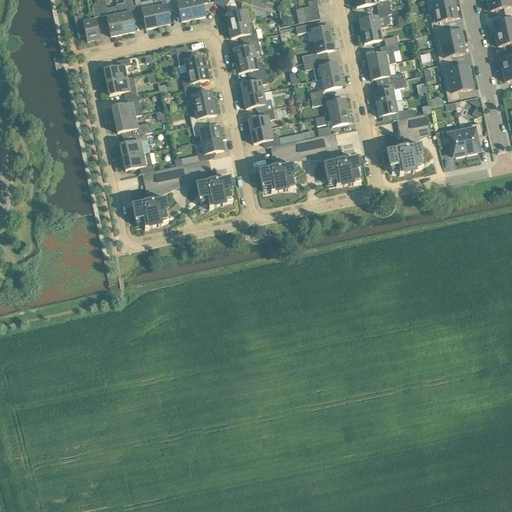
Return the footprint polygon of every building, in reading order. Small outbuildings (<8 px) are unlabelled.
[(99,6),(98,6),(101,18),(106,17),(109,17),(108,10),(106,0),(98,2),(99,6)] [(163,0),(160,1),(153,2),(154,9),(157,25),(158,28),(170,26),(169,22),(167,12),(173,11),(170,0),(163,0)] [(170,0),(173,11),(178,10),(181,23),(193,21),(193,17),(189,1),(188,0),(170,0)] [(208,0),(188,0),(189,1),(193,17),(193,21),(205,18),(205,15),(203,8),(202,5),(209,4),(208,0)] [(230,0),(223,0),(220,6),(225,9),(230,0)] [(268,3),(258,0),(251,0),(250,4),(266,8),(267,4),(268,3)] [(354,0),(356,10),(357,9),(374,5),(374,6),(374,5),(377,4),(381,3),(380,0),(354,0)] [(425,0),(429,14),(454,8),(452,0),(425,0)] [(492,0),(488,1),(490,13),(503,10),(505,16),(511,14),(511,7),(511,8),(509,0),(492,0)] [(390,2),(381,3),(377,4),(378,11),(392,8),(390,2)] [(117,8),(122,33),(123,36),(135,33),(134,30),(132,19),(138,18),(135,6),(133,6),(132,4),(125,6),(117,8)] [(145,4),(135,6),(138,18),(143,17),(146,31),(158,28),(157,25),(154,9),(146,10),(145,4)] [(244,5),(241,5),(243,12),(226,16),(228,28),(257,22),(257,21),(257,18),(257,15),(256,12),(254,12),(253,8),(244,5)] [(98,6),(92,7),(95,20),(101,18),(98,6)] [(317,6),(307,8),(303,9),(305,16),(318,13),(317,6)] [(109,17),(106,17),(107,19),(109,28),(111,38),(123,36),(122,33),(117,8),(108,10),(109,17)] [(392,8),(378,11),(380,19),(393,16),(392,8)] [(431,25),(432,32),(445,29),(444,23),(457,20),(454,8),(429,14),(431,14),(433,24),(431,25)] [(305,16),(303,9),(299,10),(302,24),(320,20),(318,13),(305,16)] [(493,25),(493,28),(492,28),(494,35),(495,35),(495,36),(511,32),(511,14),(505,16),(506,22),(493,25)] [(292,18),(284,17),(284,25),(291,25),(292,18)] [(376,18),(359,21),(361,34),(379,30),(377,17),(376,17),(376,18)] [(86,37),(87,43),(100,41),(98,31),(96,21),(84,23),(83,19),(75,20),(75,18),(74,18),(79,39),(79,38),(86,37)] [(228,28),(231,40),(245,37),(246,43),(258,40),(256,30),(249,32),(248,25),(255,24),(257,22),(228,28)] [(309,26),(296,29),(297,36),(310,33),(309,26)] [(329,28),(312,32),(312,31),(311,31),(314,44),(332,40),(329,27),(329,28)] [(445,29),(432,32),(436,49),(462,44),(459,32),(446,35),(445,29)] [(364,46),(364,45),(381,42),(382,42),(379,30),(361,34),(364,46)] [(511,45),(511,50),(511,32),(495,36),(496,38),(494,39),(496,46),(497,45),(498,48),(511,45)] [(386,47),(399,45),(397,38),(384,41),(386,47)] [(258,40),(246,43),(247,48),(233,51),(236,63),(255,59),(254,51),(260,50),(258,40)] [(314,44),(316,56),(317,56),(317,55),(324,54),(334,52),(332,40),(314,44)] [(440,67),(453,64),(451,58),(464,55),(464,52),(465,52),(464,45),(462,45),(462,44),(436,49),(440,67)] [(369,67),(370,69),(369,70),(387,66),(396,64),(394,54),(400,52),(399,45),(386,47),(380,49),(381,55),(367,58),(367,57),(366,58),(368,67),(369,67)] [(175,50),(177,60),(179,67),(185,66),(187,74),(206,69),(204,57),(190,60),(187,47),(175,50)] [(303,65),(317,62),(315,55),(302,58),(303,65)] [(289,67),(296,66),(294,57),(287,59),(289,67)] [(503,70),(503,72),(511,69),(511,57),(500,60),(501,63),(500,63),(501,70),(503,70)] [(236,63),(238,75),(252,72),(253,78),(265,75),(263,66),(257,67),(255,59),(236,63)] [(129,60),(117,62),(118,69),(104,72),(107,84),(127,80),(124,68),(131,66),(129,60)] [(305,73),(314,71),(318,70),(318,68),(317,62),(303,65),(305,73)] [(318,70),(314,71),(316,81),(321,80),(340,76),(337,64),(336,64),(319,68),(318,68),(318,70)] [(454,70),(453,64),(440,67),(444,85),(469,79),(467,67),(454,70)] [(372,82),(382,80),(389,78),(389,79),(390,78),(387,66),(369,70),(372,82)] [(206,69),(187,74),(188,81),(182,83),(184,93),(196,90),(195,84),(209,82),(206,69)] [(511,69),(503,72),(505,84),(511,82),(511,69)] [(265,75),(253,78),(254,83),(241,86),(243,98),(263,94),(261,86),(267,85),(265,75)] [(393,84),(406,81),(405,75),(392,78),(393,84)] [(321,80),(324,92),(325,92),(324,92),(341,88),(342,89),(342,88),(340,76),(321,80)] [(107,84),(109,97),(124,94),(125,100),(137,97),(133,79),(127,80),(107,84)] [(469,79),(444,85),(448,103),(460,100),(459,94),(472,91),(471,88),(473,87),(471,81),(470,81),(469,79)] [(406,81),(393,84),(395,92),(408,89),(406,81)] [(196,90),(184,93),(186,102),(193,101),(194,109),(214,105),(211,93),(198,95),(196,90)] [(385,92),(375,94),(374,94),(377,106),(395,102),(392,90),(392,91),(385,92)] [(310,101),(324,98),(322,91),(309,94),(310,101)] [(243,98),(246,111),(259,108),(261,113),(273,111),(271,101),(264,102),(263,94),(243,98)] [(137,97),(125,100),(126,106),(112,109),(115,122),(141,116),(137,97)] [(324,98),(310,101),(312,109),(326,106),(324,98)] [(344,101),(327,104),(326,104),(329,116),(347,113),(345,100),(344,100),(344,101)] [(478,101),(468,103),(476,108),(480,110),(478,101)] [(380,119),(380,118),(397,114),(395,102),(377,106),(379,119),(380,119)] [(214,105),(194,109),(196,117),(190,118),(192,128),(204,125),(203,120),(216,117),(214,105)] [(273,111),(261,113),(262,119),(248,122),(251,134),(270,129),(269,122),(275,120),(273,111)] [(399,114),(401,120),(392,122),(396,121),(426,115),(426,114),(413,117),(412,111),(399,114)] [(317,129),(328,126),(327,123),(330,123),(332,128),(349,125),(350,125),(347,113),(329,116),(329,118),(315,121),(317,129)] [(412,174),(413,174),(413,172),(415,172),(416,172),(417,171),(419,170),(420,170),(422,169),(423,169),(422,169),(420,158),(422,157),(422,158),(420,146),(412,148),(410,145),(428,137),(428,138),(431,137),(426,115),(396,121),(401,144),(397,145),(399,145),(400,149),(398,149),(398,151),(387,153),(391,172),(390,167),(397,165),(400,176),(399,176),(399,177),(403,176),(403,175),(403,174),(413,172),(412,174)] [(115,122),(117,135),(132,132),(133,138),(145,135),(144,128),(137,130),(135,118),(141,116),(115,122)] [(204,125),(192,128),(194,138),(200,136),(202,144),(221,140),(219,128),(205,131),(204,125)] [(460,129),(466,157),(477,155),(477,153),(479,153),(476,138),(482,137),(480,125),(460,129)] [(251,134),(253,146),(267,143),(268,148),(280,146),(278,136),(272,137),(270,129),(251,134)] [(319,138),(331,135),(330,129),(318,131),(319,138)] [(456,160),(466,157),(460,129),(441,133),(444,146),(450,144),(453,158),(455,158),(456,160)] [(339,157),(335,135),(339,134),(339,133),(331,135),(319,138),(303,141),(297,142),(280,146),(268,148),(266,149),(270,148),(273,164),(269,164),(269,165),(271,165),(272,168),(270,169),(270,170),(259,173),(263,192),(264,192),(263,187),(270,185),(271,194),(275,194),(275,193),(285,191),(285,192),(286,192),(286,191),(287,190),(287,191),(287,192),(295,192),(295,191),(292,177),(294,177),(294,178),(295,177),(292,166),(286,167),(286,162),(301,162),(301,161),(326,162),(326,166),(324,166),(328,186),(329,185),(328,180),(335,179),(336,187),(336,188),(340,187),(350,185),(350,187),(351,185),(352,185),(353,186),(357,186),(361,185),(361,184),(360,184),(357,171),(359,171),(360,171),(357,159),(345,162),(345,160),(342,161),(342,157),(344,156),(339,157)] [(145,135),(133,138),(134,144),(120,147),(123,160),(149,154),(145,135)] [(221,140),(202,144),(203,152),(197,153),(199,163),(211,160),(210,155),(224,152),(221,140)] [(123,160),(125,172),(140,169),(141,175),(153,173),(149,154),(123,160)] [(212,177),(209,161),(213,161),(213,160),(211,160),(199,163),(183,166),(176,168),(170,169),(153,173),(141,175),(138,176),(138,177),(142,176),(147,198),(142,199),(143,199),(145,199),(146,203),(143,203),(144,205),(132,207),(136,226),(137,226),(136,221),(143,219),(145,230),(145,231),(149,230),(149,229),(149,228),(158,226),(158,228),(159,228),(159,226),(160,226),(161,227),(165,225),(168,223),(165,212),(167,211),(167,212),(168,212),(166,200),(158,202),(156,199),(186,186),(186,187),(196,182),(198,186),(196,186),(201,206),(200,200),(207,199),(209,210),(209,211),(213,209),(213,208),(222,206),(222,207),(223,207),(223,205),(225,205),(229,204),(233,203),(232,203),(229,191),(231,190),(232,191),(230,179),(217,182),(217,180),(215,181),(214,177),(216,177),(216,176),(212,177)] [(182,160),(174,161),(175,165),(176,168),(183,166),(182,160)]
